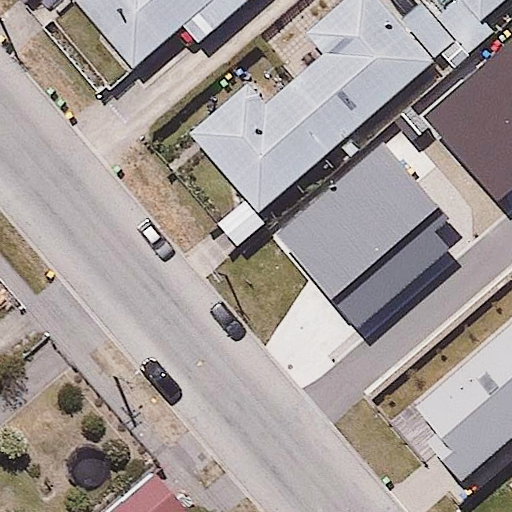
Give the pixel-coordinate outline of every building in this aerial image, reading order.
[(87,0),(140,59),(184,20),(201,38),(243,0),(87,0)] [(431,52),(380,0),(335,0),(310,25),(326,42),(272,94),(255,77),(194,135),(265,210),(431,52)] [(508,0),(476,0),(491,16),(508,0)] [(460,483),(511,438),(511,319),(412,406),(452,452),(441,461),(460,483)] [(190,511),(149,464),(93,511),(190,511)]
